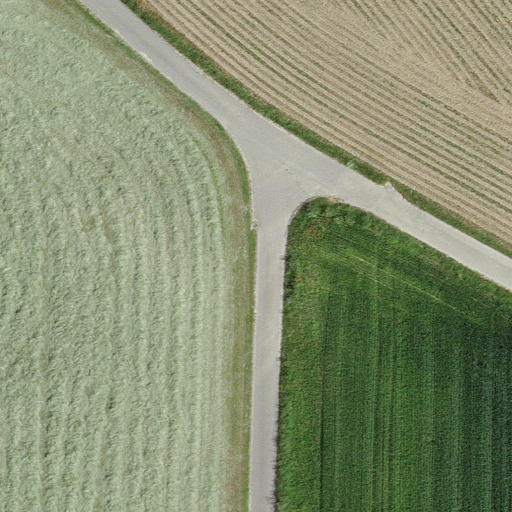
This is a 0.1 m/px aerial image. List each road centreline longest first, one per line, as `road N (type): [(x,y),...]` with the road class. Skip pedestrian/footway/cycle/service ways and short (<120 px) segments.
road 1 (unclassified): [(263,511),(274,139)]
road 2 (unclassified): [(511,273),(274,139)]
road 3 (unclassified): [(274,139),(99,0)]
